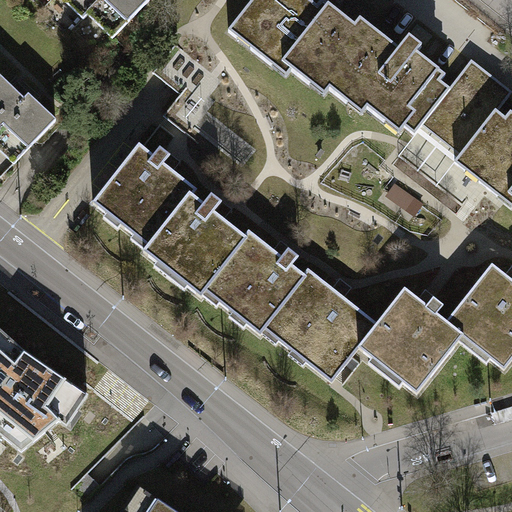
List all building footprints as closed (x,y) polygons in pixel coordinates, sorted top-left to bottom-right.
[(58,0),(83,24),(88,20),(114,45),(154,3),(151,0),(58,0)] [(252,0),(228,32),(272,66),(277,60),(310,85),(315,79),(347,103),(352,97),(385,123),(390,116),(415,135),(422,125),(460,154),(453,162),(466,171),(471,164),(484,174),(478,182),(498,197),(503,191),(511,197),(511,114),(510,113),(505,119),(497,113),(509,98),(493,86),(497,81),(469,59),(448,87),(440,81),(444,76),(416,55),(421,48),(407,37),(397,50),(358,20),(353,26),(320,0),(315,7),(305,0),(252,0)] [(29,105),(0,76),(0,151),(13,165),(55,122),(33,101),(29,105)] [(139,146),(93,204),(107,214),(111,210),(124,220),(120,225),(132,235),(137,230),(152,243),(190,196),(195,190),(162,164),(168,157),(160,150),(154,157),(139,146)] [(152,243),(144,253),(158,263),(160,260),(188,282),(185,286),(199,297),(207,287),(244,240),(211,214),(219,203),(211,196),(203,206),(190,196),(152,243)] [(244,240),(207,287),(221,299),(219,302),(232,312),(234,309),(250,321),(247,324),(259,334),(267,325),(304,278),(289,266),(296,257),(287,251),(281,258),(250,233),(244,240)] [(511,284),(492,269),(446,327),(459,337),(504,372),(511,361),(511,284)] [(304,278),(267,325),(281,337),(278,340),(291,351),(295,347),(308,358),(305,362),(332,384),(360,348),(378,326),(309,272),(304,278)] [(378,326),(360,348),(416,392),(459,337),(446,327),(434,318),(440,310),(433,305),(427,312),(403,293),(378,326)] [(26,354),(0,331),(0,426),(6,432),(3,437),(21,452),(60,423),(67,427),(88,396),(26,354)] [(173,511),(148,496),(146,499),(143,496),(132,511),(173,511)]
